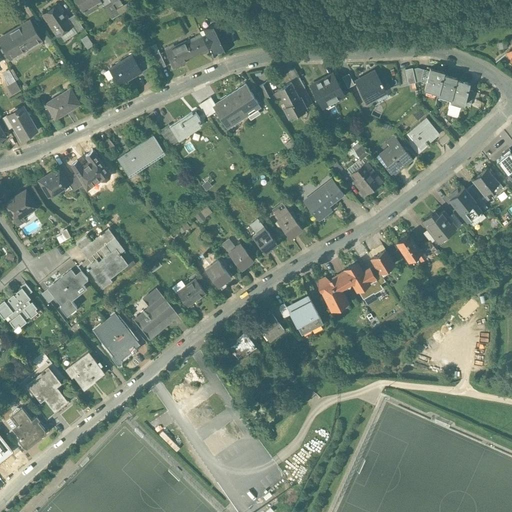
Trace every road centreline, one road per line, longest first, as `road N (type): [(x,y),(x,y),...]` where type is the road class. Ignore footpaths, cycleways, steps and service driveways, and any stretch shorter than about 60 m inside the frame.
road 1 (residential): [(511,98),(397,198),(273,275),(0,491)]
road 2 (residential): [(511,88),(458,55),(425,47),(268,54),(222,64),(35,149),(0,157)]
